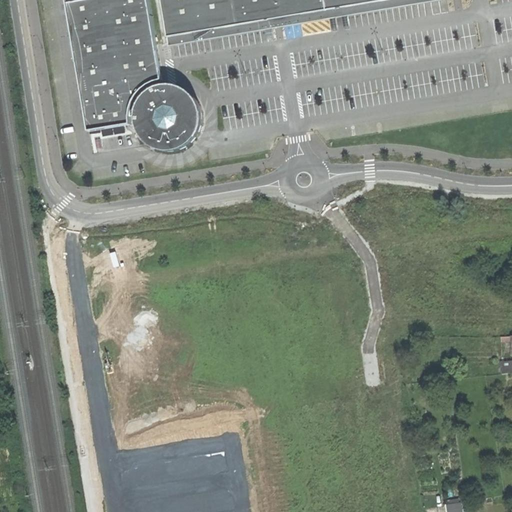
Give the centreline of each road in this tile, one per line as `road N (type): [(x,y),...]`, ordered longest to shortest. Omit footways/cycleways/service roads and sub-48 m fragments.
road 1 (unclassified): [(24,0),(51,174),(73,201),(95,207),(292,182)]
road 2 (unclassified): [(311,188),(369,261),(378,310),(367,351),(372,381)]
road 3 (unclassified): [(314,176),(398,168),(453,182),(508,183)]
